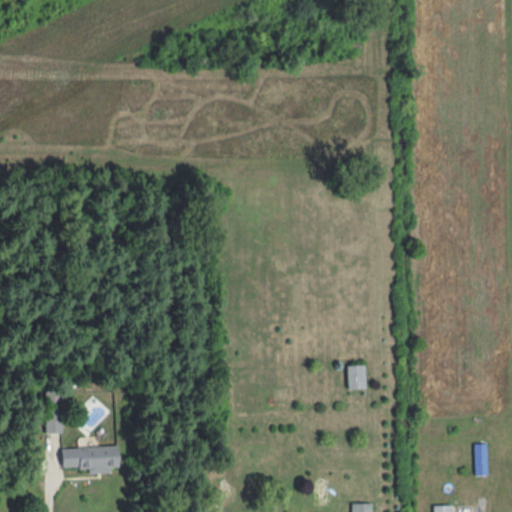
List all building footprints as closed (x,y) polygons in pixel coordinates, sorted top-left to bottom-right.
[(363,364),(345,365),(346,388),(364,388),(363,364)] [(59,427),(51,428),(42,428),(42,389),(59,388),(59,427)] [(58,445),(114,443),(115,464),(106,465),(106,471),(85,472),(85,466),(75,466),(75,463),(59,464),(58,445)] [(486,474),(485,443),(473,443),(474,475),(486,474)] [(371,511),(371,502),(349,503),(349,511),(371,511)]
